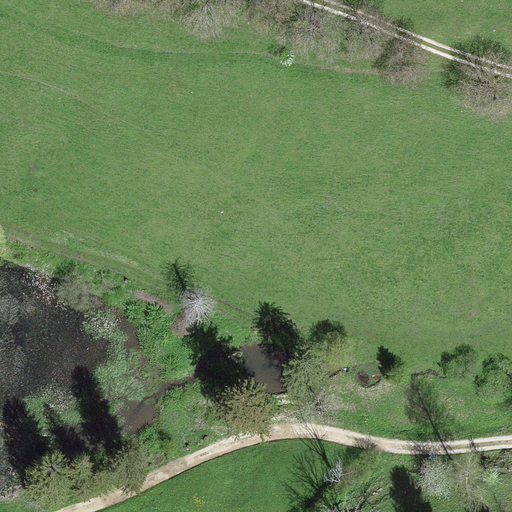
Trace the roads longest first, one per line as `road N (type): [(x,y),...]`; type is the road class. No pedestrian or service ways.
road 1 (track): [(0,6),(65,38),(137,51),(237,54),(353,76),(428,77),(487,66)]
road 2 (track): [(68,511),(280,430),(403,446),(511,441)]
road 3 (track): [(310,0),(487,66)]
